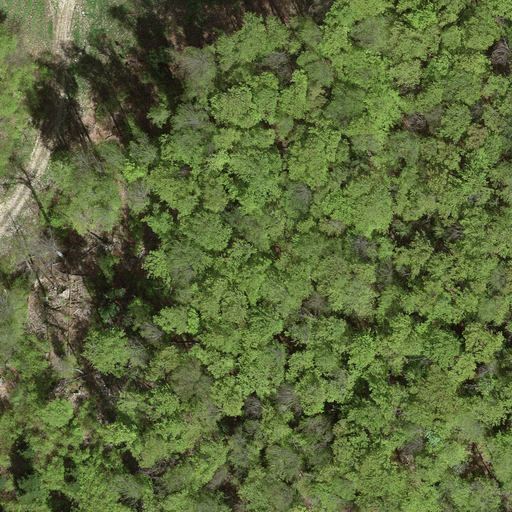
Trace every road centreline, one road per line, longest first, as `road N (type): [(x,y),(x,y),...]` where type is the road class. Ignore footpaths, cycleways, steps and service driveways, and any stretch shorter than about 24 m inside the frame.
road 1 (track): [(438,511),(418,496),(386,378),(381,318),(395,224)]
road 2 (track): [(68,0),(56,116),(0,220)]
road 3 (track): [(400,0),(395,224)]
